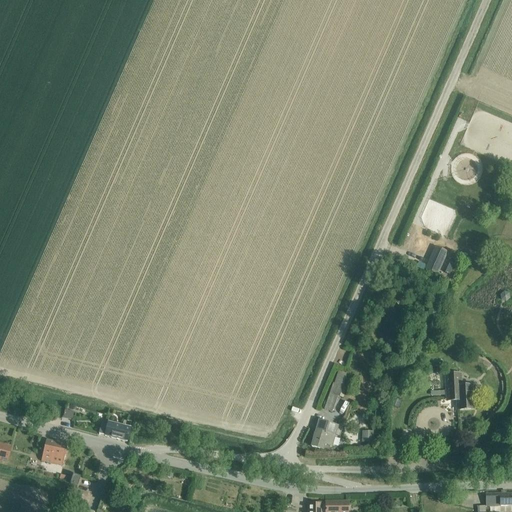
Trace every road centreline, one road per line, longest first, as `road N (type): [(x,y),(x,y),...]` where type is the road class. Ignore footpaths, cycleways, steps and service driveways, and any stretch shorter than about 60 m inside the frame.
road 1 (unclassified): [(283,462),(487,0)]
road 2 (unclassified): [(370,491),(282,487),(136,453)]
road 3 (unclassified): [(136,453),(283,462)]
road 4 (unclassified): [(370,491),(511,485)]
